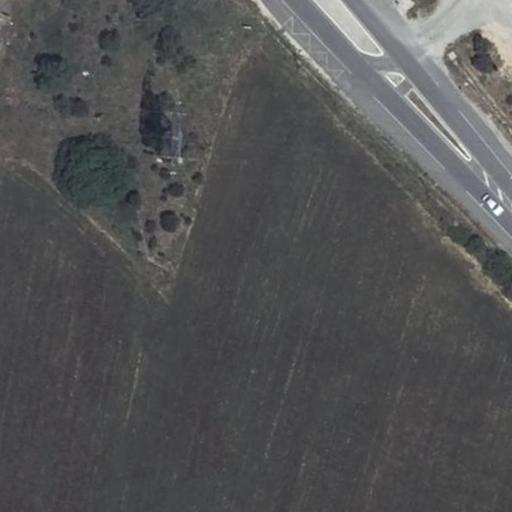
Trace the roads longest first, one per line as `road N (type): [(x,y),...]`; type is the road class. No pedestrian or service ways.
road 1 (primary): [(302,0),(511,217)]
road 2 (primary): [(511,196),(399,58)]
